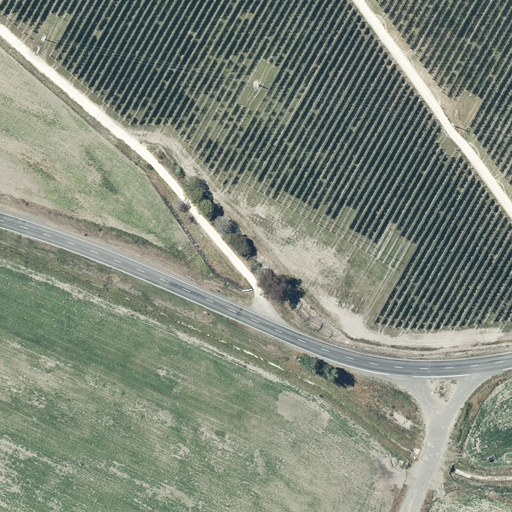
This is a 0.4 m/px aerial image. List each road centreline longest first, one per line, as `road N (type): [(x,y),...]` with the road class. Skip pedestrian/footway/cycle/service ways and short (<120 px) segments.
road 1 (tertiary): [(511,352),(418,362),(343,353),(0,216)]
road 2 (unknown): [(305,340),(152,161),(0,29)]
